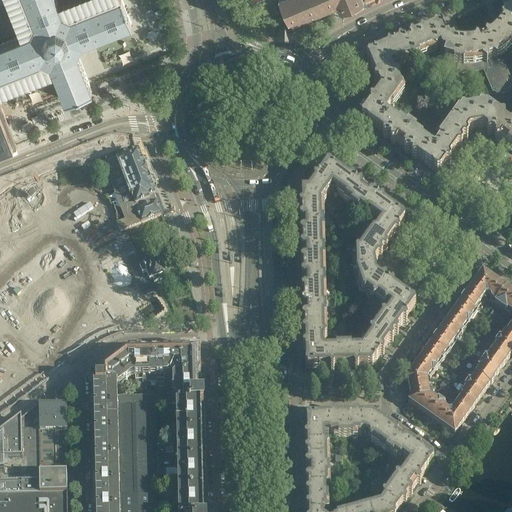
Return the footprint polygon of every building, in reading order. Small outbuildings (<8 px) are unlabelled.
[(0,150),(17,144),(15,141),(7,120),(0,101),(0,93),(54,72),(63,94),(63,95),(65,100),(92,90),(90,85),(84,71),(77,53),(76,49),(75,47),(132,24),(122,0),(65,0),(61,2),(58,3),(56,0),(7,0),(8,3),(21,36),(0,44),(0,150)] [(276,0),(276,2),(277,1),(279,4),(280,7),(279,7),(279,9),(280,8),(281,8),(284,15),(288,13),(289,14),(292,21),(293,23),(295,22),(302,19),(303,19),(306,24),(309,25),(312,24),(314,20),(312,15),(337,5),(340,12),(343,10),(366,1),(366,0),(276,0)] [(511,0),(503,0),(503,1),(501,1),(506,13),(503,15),(504,19),(511,21),(511,0)] [(511,21),(504,19),(501,20),(502,24),(501,26),(500,27),(499,29),(497,30),(492,35),(504,50),(511,43),(511,21)] [(289,33),(285,23),(275,28),(279,38),(289,33)] [(451,41),(449,37),(446,39),(440,27),(438,28),(435,26),(433,30),(431,31),(438,49),(441,47),(443,53),(446,54),(451,41)] [(438,49),(431,31),(425,34),(422,32),(420,33),(420,36),(418,36),(426,54),(433,51),(436,52),(438,49)] [(505,51),(504,50),(492,35),(489,37),(486,35),(485,39),(485,40),(480,42),(479,41),(476,40),(474,43),(471,44),(475,74),(483,73),(488,62),(493,60),(496,62),(499,59),(498,57),(505,51)] [(426,54),(418,36),(415,38),(412,36),(410,37),(409,40),(403,43),(400,41),(398,42),(398,45),(392,47),(389,46),(387,47),(387,50),(382,52),(389,66),(390,67),(401,62),(403,63),(409,61),(410,63),(419,59),(418,57),(426,54)] [(475,74),(471,44),(463,44),(459,44),(456,43),(455,39),(451,41),(446,54),(443,60),(453,63),(452,65),(454,65),(454,68),(453,73),(460,74),(475,74)] [(389,66),(382,52),(371,56),(368,57),(367,60),(368,63),(373,75),(389,68),(390,68),(390,67),(389,66)] [(402,91),(399,83),(400,79),(396,77),(394,78),(390,68),(389,68),(373,75),(376,80),(374,82),(375,84),(378,85),(381,92),(377,97),(391,107),(402,91)] [(511,87),(511,85),(506,69),(501,68),(487,73),(486,78),(492,94),(497,96),(510,91),(511,87)] [(391,107),(377,97),(374,101),(371,101),(370,103),(371,105),(368,110),(375,115),(376,114),(379,116),(380,114),(383,116),(385,116),(385,115),(391,107)] [(483,129),(494,112),(486,107),(484,107),(482,105),(480,108),(468,110),(465,107),(463,110),(460,111),(455,119),(470,131),(483,129)] [(379,132),(389,118),(385,116),(383,116),(380,114),(379,116),(376,114),(375,115),(368,110),(364,116),(361,118),(362,121),(365,122),(379,132)] [(493,136),(503,122),(505,119),(504,116),(501,117),(494,112),(483,129),(487,132),(487,135),(489,136),(492,135),(493,136)] [(462,146),(461,143),(460,142),(462,139),(463,140),(467,140),(468,138),(467,135),(470,131),(455,119),(453,117),(449,123),(451,124),(440,140),(437,138),(430,148),(431,149),(421,163),(437,173),(440,173),(446,164),(449,164),(450,162),(449,159),(458,148),(461,148),(462,146)] [(389,140),(399,126),(389,118),(379,132),(383,135),(383,138),(385,140),(387,139),(389,140)] [(504,144),(511,132),(511,125),(510,126),(503,122),(493,136),(495,138),(495,141),(497,142),(500,141),(504,144)] [(400,147),(412,130),(409,128),(408,130),(401,125),(399,126),(389,140),(390,141),(390,144),(392,145),(395,144),(400,147)] [(411,155),(421,141),(422,140),(414,135),(415,133),(412,130),(400,147),(404,150),(404,154),(406,155),(409,154),(411,155)] [(421,163),(431,149),(430,148),(421,141),(411,155),(412,156),(412,159),(413,160),(416,159),(421,163)] [(155,196),(152,189),(152,187),(154,185),(153,181),(149,181),(148,179),(150,176),(148,172),(145,170),(145,168),(147,166),(146,162),(142,162),(138,153),(112,163),(115,170),(121,167),(130,189),(129,190),(130,192),(131,192),(136,205),(134,206),(137,213),(136,213),(133,221),(118,227),(120,232),(162,216),(157,202),(156,202),(155,203),(153,197),(155,196)] [(112,178),(106,165),(100,168),(105,181),(112,178)] [(337,193),(347,179),(332,168),(330,166),(327,166),(325,169),(322,174),(330,180),(328,183),(330,184),(328,187),(333,191),(337,193)] [(328,187),(330,184),(328,183),(330,180),(322,174),(318,179),(315,179),(314,181),(315,184),(312,188),(327,199),(333,191),(328,187)] [(345,201),(356,185),(355,184),(355,181),(353,180),(350,181),(347,179),(337,193),(340,196),(339,197),(345,201)] [(355,211),(367,193),(363,190),(363,186),(361,185),(358,186),(356,185),(345,201),(352,207),(351,208),(355,211)] [(327,199),(312,188),(309,193),(302,193),(302,204),(313,203),(318,208),(321,209),(327,199)] [(368,215),(378,201),(377,200),(377,196),(375,195),(372,196),(367,193),(355,211),(358,214),(360,212),(367,217),(368,215)] [(399,234),(398,231),(405,222),(404,219),(396,213),(397,211),(393,208),(392,210),(384,205),(385,202),(383,201),(380,202),(378,201),(368,215),(378,223),(372,232),(369,230),(357,247),(360,249),(358,252),(375,264),(378,260),(381,260),(383,258),(382,258),(381,255),(382,254),(383,253),(386,253),(388,251),(387,251),(386,248),(395,236),(398,236),(400,234),(399,234)] [(321,214),(321,209),(318,208),(313,203),(302,204),(302,205),(299,207),(299,209),(302,211),(302,214),(321,214)] [(321,223),(321,214),(302,214),(302,218),(300,220),(300,222),(302,224),(302,228),(324,228),(323,223),(321,223)] [(0,228),(0,240),(2,242),(8,235),(0,228)] [(321,242),(321,233),(324,233),(324,228),(302,228),(302,232),(300,234),(300,236),(303,238),(303,242),(321,242)] [(322,251),(321,242),(303,242),(303,246),(300,248),(300,250),(303,252),(303,256),(324,256),(324,251),(322,251)] [(375,264),(358,252),(357,252),(356,254),(356,274),(363,293),(365,294),(366,292),(377,277),(375,264)] [(322,270),(322,261),(324,261),(324,256),(303,256),(303,261),(301,263),(301,265),(303,267),(303,271),(322,270)] [(166,273),(159,257),(143,263),(144,265),(139,266),(142,274),(146,272),(149,280),(152,278),(154,282),(164,278),(163,274),(166,273)] [(322,280),(322,270),(303,271),(303,275),(301,277),(301,279),(304,281),(304,285),(325,285),(325,280),(322,280)] [(489,291),(496,281),(482,272),(475,281),(489,291)] [(378,298),(388,285),(386,284),(386,280),(385,279),(382,280),(377,277),(366,292),(373,297),(373,301),(377,300),(378,298)] [(490,294),(489,291),(475,281),(468,292),(482,302),(487,295),(490,294)] [(496,301),(506,288),(505,287),(501,284),(500,284),(496,281),(489,291),(490,294),(491,295),(491,298),(496,301)] [(323,299),(323,290),(325,289),(325,285),(304,285),(304,289),(301,291),(301,293),(304,295),(304,299),(323,299)] [(389,306),(399,292),(394,289),(394,286),(392,285),(389,286),(388,285),(378,298),(384,302),(385,306),(389,306)] [(509,310),(511,306),(511,292),(506,288),(496,301),(495,303),(508,312),(509,310)] [(416,306),(415,303),(412,302),(399,292),(389,306),(392,308),(394,308),(396,310),(397,308),(399,309),(400,307),(410,314),(413,309),(416,306)] [(475,311),(482,302),(468,292),(465,296),(464,297),(461,301),(461,302),(474,311),(475,311)] [(323,308),(323,299),(304,299),(304,303),(302,305),(302,307),(304,309),(304,313),(326,313),(325,308),(323,308)] [(469,317),(474,311),(461,302),(454,311),(468,322),(470,319),(469,317)] [(406,319),(409,314),(410,314),(400,307),(399,309),(397,308),(396,310),(394,308),(392,308),(386,317),(400,328),(403,324),(406,324),(407,322),(406,319)] [(38,341),(55,365),(110,325),(105,318),(102,320),(94,309),(90,313),(92,316),(93,314),(95,317),(89,321),(85,315),(83,317),(79,311),(72,316),(72,317),(38,341)] [(468,322),(454,311),(447,321),(460,330),(464,324),(466,324),(468,322)] [(323,327),(323,318),(326,318),(326,313),(304,313),(304,318),(302,320),(302,322),(305,323),(305,327),(323,327)] [(400,328),(386,317),(384,316),(381,317),(381,321),(377,326),(393,337),(394,336),(397,336),(398,334),(397,331),(400,328)] [(461,331),(460,330),(447,321),(440,331),(453,340),(457,335),(458,336),(461,331)] [(393,337),(377,326),(373,332),(370,332),(370,336),(372,337),(386,347),(389,343),(392,343),(393,341),(392,338),(393,337)] [(324,335),(323,327),(305,327),(305,331),(302,333),(302,335),(305,337),(305,341),(323,341),(326,338),(324,335)] [(446,350),(453,340),(440,331),(437,336),(436,336),(433,340),(433,341),(446,350)] [(511,352),(511,337),(507,335),(507,334),(502,340),(501,339),(498,343),(511,352)] [(383,351),(386,347),(372,337),(365,346),(372,351),(372,353),(379,357),(380,356),(383,356),(384,354),(383,351)] [(323,351),(323,341),(305,341),(305,346),(303,348),(303,350),(305,352),(305,357),(318,357),(318,355),(320,355),(320,354),(323,351)] [(442,356),(446,350),(433,341),(426,351),(439,360),(440,361),(443,357),(442,356)] [(511,355),(511,352),(498,343),(495,346),(497,348),(493,354),(506,364),(511,355)] [(372,368),(379,357),(372,353),(372,351),(365,346),(363,350),(352,350),(352,349),(344,349),(336,349),(336,351),(323,351),(320,354),(320,355),(318,355),(318,357),(305,357),(306,364),(305,368),(307,370),(311,369),(329,369),(331,371),(333,371),(335,369),(336,369),(344,368),(352,368),(353,368),(355,371),(357,371),(359,368),(372,368)] [(435,365),(439,360),(426,351),(419,361),(433,371),(436,367),(435,365)] [(181,376),(181,352),(163,353),(164,374),(169,374),(170,373),(175,373),(175,376),(181,376)] [(197,376),(196,352),(192,352),(181,352),(181,376),(197,376)] [(135,375),(134,353),(125,354),(113,363),(125,379),(131,375),(135,375)] [(163,374),(163,353),(134,353),(135,375),(135,381),(138,381),(138,379),(142,379),(142,381),(146,384),(153,384),(156,381),(158,383),(163,383),(163,377),(164,376),(164,374),(163,374)] [(494,381),(506,364),(493,354),(488,360),(487,359),(479,369),(481,371),(476,377),(490,387),(491,386),(494,382),(494,381)] [(433,371),(419,361),(412,371),(425,380),(425,379),(429,374),(430,375),(433,371)] [(125,379),(113,363),(101,372),(101,380),(101,382),(115,382),(117,385),(125,379)] [(429,398),(427,387),(425,379),(425,380),(412,371),(404,381),(407,384),(409,394),(410,400),(408,403),(419,411),(428,398),(429,398)] [(167,384),(175,377),(175,376),(175,373),(170,373),(169,374),(164,374),(164,376),(164,384),(167,384)] [(197,376),(181,376),(175,376),(175,377),(167,384),(164,384),(164,391),(173,391),(197,390),(197,376)] [(483,396),(490,387),(476,377),(472,383),(470,382),(468,386),(483,396)] [(115,395),(115,387),(117,385),(115,382),(101,382),(101,380),(96,380),(96,384),(95,384),(95,396),(115,395)] [(452,391),(446,386),(442,384),(439,388),(449,395),(452,391)] [(483,396),(468,386),(465,389),(467,390),(462,397),(463,397),(476,406),(483,396)] [(203,405),(203,396),(202,396),(202,390),(197,390),(173,391),(173,396),(173,398),(178,398),(178,405),(200,405),(203,405)] [(66,434),(65,400),(65,399),(65,398),(65,397),(64,396),(63,396),(63,395),(62,395),(61,395),(60,394),(59,394),(58,395),(57,395),(57,396),(56,396),(55,397),(55,398),(54,399),(54,400),(55,407),(39,408),(40,434),(66,434)] [(165,476),(165,469),(178,469),(180,469),(179,456),(177,456),(164,456),(164,448),(157,448),(157,442),(156,405),(178,405),(178,398),(173,398),(173,396),(128,397),(121,397),(115,398),(115,395),(95,396),(97,511),(158,511),(158,477),(165,476)] [(469,416),(476,406),(463,397),(456,407),(469,416)] [(428,418),(439,403),(435,400),(434,402),(429,398),(428,398),(419,411),(428,418)] [(449,417),(448,414),(447,413),(446,410),(442,407),(443,406),(439,403),(428,418),(441,427),(449,417)] [(200,419),(200,405),(178,405),(178,411),(176,411),(177,419),(200,419)] [(462,426),(469,416),(456,407),(451,414),(448,414),(449,417),(462,426)] [(41,478),(40,434),(39,408),(9,431),(0,437),(0,501),(68,500),(67,478),(51,478),(41,478)] [(362,434),(361,418),(360,418),(358,415),(356,415),(354,418),(353,418),(345,418),(337,418),(336,418),(334,416),(332,416),(330,419),(329,419),(329,436),(331,438),(337,438),(337,440),(345,440),(354,440),(354,438),(360,437),(360,436),(361,434),(362,434)] [(455,436),(462,426),(449,417),(441,427),(455,436)] [(329,436),(329,419),(312,419),(309,418),(306,421),(307,424),(307,433),(316,432),(316,434),(319,434),(319,435),(322,435),(324,436),(329,436)] [(369,440),(381,423),(373,418),(361,418),(362,434),(369,440)] [(201,433),(200,419),(177,419),(177,427),(179,427),(179,434),(201,433)] [(380,448),(392,431),(390,430),(390,427),(389,426),(386,427),(381,423),(369,440),(369,443),(371,444),(373,443),(380,448)] [(389,457),(402,438),(398,436),(398,433),(396,431),(393,432),(392,431),(380,448),(385,452),(384,453),(389,457)] [(324,446),(324,436),(322,435),(319,435),(319,434),(316,434),(316,432),(307,433),(307,436),(305,438),(305,440),(307,442),(307,447),(324,446)] [(201,447),(201,433),(179,434),(179,440),(177,440),(177,448),(201,447)] [(67,469),(66,441),(66,434),(40,434),(41,478),(51,478),(50,469),(67,469)] [(402,460),(413,446),(410,444),(410,441),(408,440),(405,441),(402,438),(389,457),(391,458),(393,456),(399,461),(402,460)] [(326,460),(326,449),(328,449),(328,448),(326,446),(324,446),(307,447),(307,451),(305,453),(305,455),(308,457),(308,461),(326,460)] [(417,463),(424,454),(420,451),(420,448),(418,447),(415,448),(413,446),(402,460),(410,466),(412,465),(413,463),(415,464),(416,463),(417,463)] [(202,476),(201,447),(177,448),(177,456),(179,456),(180,469),(178,469),(178,477),(202,476)] [(422,479),(431,465),(434,463),(433,460),(430,459),(424,454),(417,463),(416,463),(415,464),(413,463),(412,465),(410,466),(408,469),(422,479)] [(326,470),(326,460),(308,461),(308,465),(305,467),(305,469),(308,471),(308,475),(328,474),(328,470),(326,470)] [(67,478),(67,469),(50,469),(51,478),(67,478)] [(420,482),(422,479),(408,469),(400,480),(414,490),(416,486),(420,486),(421,485),(420,482)] [(327,487),(327,479),(328,479),(328,474),(308,475),(308,479),(305,481),(306,483),(308,485),(308,489),(325,489),(327,487)] [(202,491),(202,476),(178,477),(178,485),(180,485),(180,491),(202,491)] [(414,490),(400,480),(398,479),(394,479),(394,480),(395,484),(391,489),(407,500),(408,498),(411,498),(413,496),(411,493),(414,490)] [(325,497),(325,489),(308,489),(308,493),(306,495),(306,497),(308,499),(309,502),(327,501),(327,496),(325,497)] [(407,500),(391,489),(387,495),(383,495),(383,496),(384,500),(385,501),(399,511),(402,506),(406,506),(407,504),(406,501),(407,500)] [(202,505),(202,491),(180,491),(180,497),(178,498),(179,506),(202,505)] [(0,511),(67,511),(68,500),(0,501),(0,511)] [(323,511),(325,510),(325,506),(327,506),(327,501),(309,502),(309,506),(306,508),(306,511),(308,511),(323,511)] [(398,511),(399,511),(385,501),(381,506),(382,511),(398,511)]
